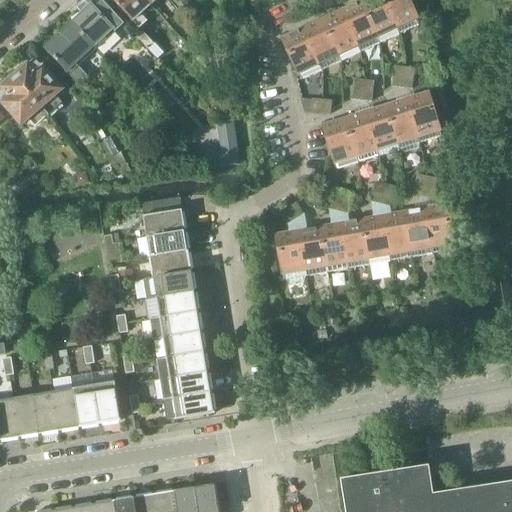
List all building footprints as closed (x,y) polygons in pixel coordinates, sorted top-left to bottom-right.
[(151,6),(146,0),(111,0),(138,29),(147,21),(141,15),(151,6)] [(303,5),(300,0),(286,0),(287,1),(292,11),(303,5)] [(364,0),(360,2),(379,43),(399,34),(382,0),(364,0)] [(382,0),(399,34),(419,25),(407,0),(382,0)] [(341,11),(360,52),(379,43),(360,2),(341,11)] [(91,5),(72,23),(97,49),(124,24),(106,5),(98,12),(91,5)] [(321,20),(341,61),(360,52),(341,11),(321,20)] [(302,29),(321,70),(341,61),(321,20),(302,29)] [(97,49),(72,23),(44,48),(79,86),(88,78),(78,66),(97,49)] [(301,80),(321,70),(302,29),(282,39),(301,80)] [(142,31),(136,37),(147,50),(154,44),(142,31)] [(190,45),(196,52),(202,47),(196,40),(190,45)] [(14,75),(48,115),(63,103),(55,95),(62,90),(35,58),(14,75)] [(403,82),(404,69),(395,68),(394,81),(403,82)] [(413,70),(404,69),(403,82),(412,83),(413,70)] [(48,115),(14,75),(0,87),(0,100),(21,125),(28,119),(34,127),(48,115)] [(353,94),(362,94),(363,81),(354,81),(353,94)] [(363,81),(362,94),(371,95),(372,82),(363,81)] [(412,83),(403,82),(394,81),(393,88),(411,89),(412,83)] [(406,100),(419,143),(440,136),(427,93),(406,100)] [(85,94),(79,99),(84,105),(90,100),(85,94)] [(371,95),(362,94),(353,94),(352,100),(370,102),(371,95)] [(320,114),(322,101),(313,100),(311,113),(320,114)] [(385,106),(399,150),(419,143),(406,100),(385,106)] [(329,115),(330,107),(330,102),(322,101),(320,114),(329,115)] [(80,122),(90,114),(79,102),(70,110),(80,122)] [(365,113),(378,156),(399,150),(385,106),(365,113)] [(344,119),(358,163),(378,156),(365,113),(344,119)] [(358,163),(344,119),(323,126),(337,169),(358,163)] [(108,129),(97,134),(110,160),(110,159),(119,176),(129,171),(108,129)] [(224,151),(208,153),(210,169),(226,167),(224,151)] [(79,174),(75,181),(77,188),(89,185),(86,172),(79,174)] [(436,180),(418,176),(417,182),(425,185),(434,187),(436,180)] [(422,197),(425,185),(417,182),(413,195),(422,197)] [(374,190),(383,192),(392,194),(393,187),(376,183),(374,190)] [(431,199),(434,187),(425,185),(422,197),(431,199)] [(380,205),(383,192),(374,190),(371,203),(380,205)] [(351,195),(334,191),(332,198),(341,200),(350,202),(351,195)] [(389,207),(392,194),(383,192),(380,205),(389,207)] [(143,217),(146,238),(185,231),(181,210),(179,198),(151,202),(153,215),(143,217)] [(338,212),(341,200),(332,198),(329,210),(338,212)] [(350,202),(341,200),(338,212),(347,214),(350,202)] [(303,215),(296,204),(288,209),(296,220),(303,215)] [(424,209),(432,254),(454,250),(446,206),(424,209)] [(296,220),(288,209),(281,214),(288,225),(296,220)] [(432,254),(424,209),(403,213),(411,258),(432,254)] [(411,258),(403,213),(382,217),(390,261),(411,258)] [(390,261),(382,217),(361,221),(369,265),(390,261)] [(369,265),(361,221),(340,224),(348,269),(369,265)] [(348,269),(340,224),(319,228),(327,273),(348,269)] [(327,273),(319,228),(298,232),(306,276),(327,273)] [(149,258),(188,251),(185,231),(146,238),(149,258)] [(284,280),(306,276),(298,232),(276,236),(284,280)] [(104,245),(119,242),(118,234),(103,236),(104,245)] [(122,262),(119,242),(104,245),(106,253),(107,265),(122,262)] [(153,278),(191,272),(188,251),(149,258),(153,278)] [(156,298),(195,292),(191,272),(153,278),(156,298)] [(111,285),(119,283),(118,275),(109,277),(111,285)] [(119,283),(111,285),(112,294),(121,292),(119,283)] [(0,322),(9,321),(6,284),(0,284),(0,322)] [(159,318),(198,312),(195,292),(156,298),(159,318)] [(153,340),(163,338),(201,332),(198,312),(159,318),(149,320),(153,340)] [(125,315),(116,317),(117,325),(126,324),(125,315)] [(127,332),(126,324),(117,325),(119,334),(127,332)] [(205,352),(201,332),(163,338),(166,359),(205,352)] [(92,355),(91,346),(82,348),(84,356),(92,355)] [(52,361),(51,352),(42,353),(43,362),(52,361)] [(205,352),(166,359),(156,360),(159,380),(208,372),(205,352)] [(94,363),(92,355),(84,356),(85,365),(94,363)] [(131,356),(122,357),(124,366),(133,364),(131,356)] [(11,358),(2,359),(3,368),(12,366),(11,358)] [(53,369),(52,361),(43,362),(45,371),(53,369)] [(134,373),(133,364),(124,366),(125,374),(134,373)] [(13,375),(12,366),(3,368),(5,376),(13,375)] [(211,392),(208,372),(159,380),(163,400),(172,399),(211,392)] [(114,382),(93,386),(100,424),(120,421),(114,382)] [(79,428),(100,424),(93,386),(73,389),(79,428)] [(59,431),(79,428),(73,389),(53,392),(59,431)] [(39,434),(59,431),(53,392),(33,395),(39,434)] [(215,414),(211,392),(172,399),(176,420),(215,414)] [(19,437),(39,434),(33,395),(13,399),(19,437)] [(138,396),(129,397),(130,406),(139,404),(138,396)] [(0,440),(19,437),(13,399),(0,400),(0,440)] [(140,413),(139,404),(130,406),(132,414),(140,413)] [(511,511),(511,481),(459,490),(453,491),(433,494),(429,466),(341,479),(345,511),(511,511)] [(215,485),(194,488),(197,511),(221,511),(230,511),(226,483),(215,485)] [(177,511),(197,511),(194,488),(174,491),(177,511)] [(156,511),(177,511),(174,491),(154,495),(156,511)] [(135,511),(156,511),(154,495),(134,498),(135,511)] [(115,511),(135,511),(134,498),(113,501),(115,511)] [(94,511),(115,511),(113,501),(93,505),(94,511)]
